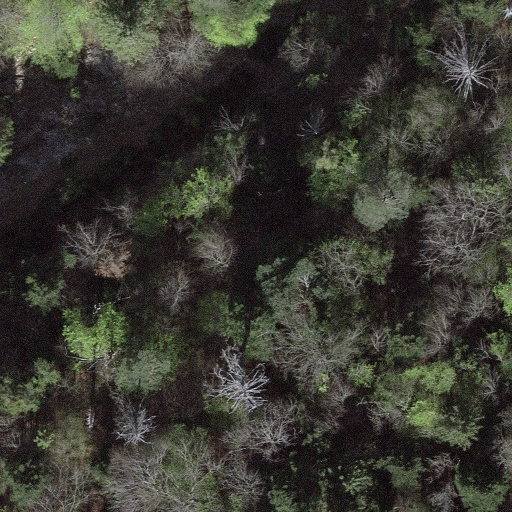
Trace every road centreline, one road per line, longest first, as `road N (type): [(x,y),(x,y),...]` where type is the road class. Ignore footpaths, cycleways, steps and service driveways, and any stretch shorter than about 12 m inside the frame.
road 1 (trunk): [(29,511),(29,0)]
road 2 (track): [(0,258),(241,93),(327,0)]
